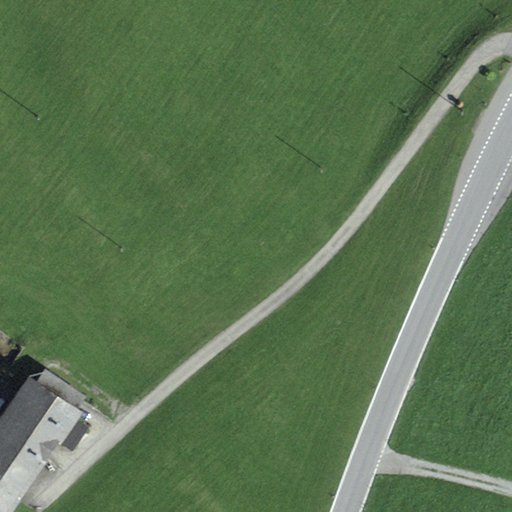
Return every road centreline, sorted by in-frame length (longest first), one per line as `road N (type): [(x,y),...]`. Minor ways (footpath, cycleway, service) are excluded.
road 1 (track): [(511,45),(483,52),(320,253),(49,487)]
road 2 (tertiary): [(511,129),(422,315),(345,511)]
